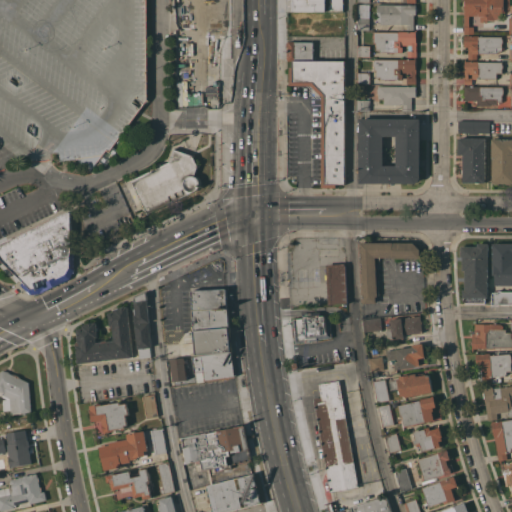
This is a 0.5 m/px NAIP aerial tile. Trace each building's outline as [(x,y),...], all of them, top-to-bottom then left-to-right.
[(147,0),(147,99),(108,151),(106,149),(102,154),(59,160),(58,154),(57,152),(57,151),(55,151),(53,151),(52,151),(51,153),(37,143),(27,158),(24,158),(0,139),(0,0),(147,0)] [(326,0),(326,10),(288,10),(288,0),(326,0)] [(343,0),(343,10),(329,10),(329,5),(331,5),(331,0),(343,0)] [(509,0),(509,10),(505,10),(505,14),(503,14),(503,18),(497,18),(497,19),(488,19),(488,21),(480,21),(480,15),(478,15),(469,15),(469,26),(474,26),(474,33),(464,33),(464,26),(464,14),(465,14),(465,5),(464,4),(464,1),(465,0),(509,0)] [(370,3),(370,28),(359,28),(359,17),(359,3),(370,3)] [(416,4),(416,6),(417,7),(417,10),(416,11),(416,13),(414,13),(414,29),(408,29),(408,23),(394,23),(394,24),(381,23),(381,21),(378,21),(378,20),(377,20),(377,4),(416,4)] [(398,31),(398,30),(415,31),(415,30),(417,30),(417,56),(408,56),(408,50),(408,44),(402,44),(402,46),(403,46),(403,51),(380,51),(380,49),(376,49),(376,42),(374,42),(374,38),(373,37),(373,34),(374,32),(374,31),(398,31)] [(477,52),(477,59),(468,58),(468,45),(464,45),(464,35),(479,35),(479,36),(502,36),(502,37),(503,38),(503,42),(502,43),(502,47),(504,47),(504,49),(502,49),(502,50),(497,53),(477,52)] [(293,60),(287,60),(288,41),(313,41),(313,61),(293,60)] [(359,45),(370,45),(370,50),(371,50),(371,56),(359,56),(359,45)] [(407,84),(407,83),(402,83),(402,79),(380,79),(380,76),(376,76),(376,69),(374,69),(374,66),(373,64),(373,61),(374,60),(374,58),(398,59),(398,58),(416,58),(416,84),(407,84)] [(497,78),(473,78),(473,76),(472,76),(472,73),(468,73),(468,77),(472,77),(472,83),(465,83),(465,59),(466,59),(466,60),(479,61),(502,61),(502,63),(503,64),(503,67),(502,68),(502,72),(497,72),(497,78)] [(313,61),(345,61),(345,183),(336,183),(336,187),(321,187),(321,95),(311,85),(289,85),(289,66),(293,66),(293,60),(313,61)] [(359,83),(359,72),(370,72),(370,77),(371,77),(371,83),(368,83),(368,84),(359,84),(359,83)] [(368,84),(367,99),(370,99),(370,110),(357,110),(357,99),(359,99),(359,84),(368,84)] [(416,85),(416,88),(417,89),(417,92),(416,93),(416,96),(412,96),(412,110),(403,110),(403,104),(384,104),(384,98),(378,98),(378,93),(377,93),(377,88),(378,88),(378,85),(416,85)] [(502,101),(500,101),(500,103),(491,103),(491,104),(477,104),(477,99),(465,99),(465,96),(464,96),(465,85),(503,86),(504,90),(503,94),(502,94),(502,101)] [(359,182),(360,117),(421,118),(421,178),(416,182),(359,182)] [(490,120),(490,132),(478,132),(478,134),(470,134),(470,132),(459,132),(459,120),(490,120)] [(511,182),(511,183),(507,183),(506,182),(501,182),(499,183),(496,183),(494,182),(492,182),(493,157),(492,157),(492,138),(493,138),(493,134),(499,134),(499,138),(511,138),(511,182)] [(486,182),(463,182),(463,173),(462,173),(462,168),(463,168),(463,154),(459,153),(459,137),(486,137),(486,182)] [(174,148),(193,155),(198,165),(195,175),(196,176),(198,177),(199,179),(200,180),(200,184),(202,185),(202,187),(199,186),(198,188),(194,190),(147,213),(132,179),(170,161),(174,148)] [(29,294),(19,284),(21,281),(0,260),(0,244),(58,216),(70,211),(69,265),(69,278),(38,292),(29,294)] [(378,295),(376,296),(376,302),(363,303),(360,241),(413,241),(420,248),(420,257),(392,257),(392,256),(376,256),(378,295)] [(488,297),(485,297),(485,302),(464,302),(464,297),(463,297),(463,289),(465,289),(465,270),(463,270),(463,256),(461,256),(461,245),(478,246),(478,242),(488,243),(488,297)] [(511,242),(511,284),(496,284),(496,274),(493,274),(493,242),(511,242)] [(326,263),(345,262),(347,302),(329,303),(326,263)] [(191,286),(227,285),(230,327),(194,330),(191,286)] [(511,303),(499,303),(499,304),(492,304),(492,291),(498,291),(498,290),(501,290),(511,290),(511,303)] [(149,322),(134,324),(133,315),(135,315),(133,297),(145,292),(149,322)] [(134,356),(78,362),(76,341),(79,341),(77,328),(83,327),(83,324),(86,324),(86,323),(97,321),(98,336),(96,336),(97,342),(102,341),(103,340),(107,339),(108,340),(115,339),(113,327),(112,327),(111,325),(109,312),(116,311),(116,308),(119,308),(119,307),(128,306),(134,356)] [(332,337),(319,338),(319,340),(295,342),(293,318),(302,317),(302,313),(320,310),(321,315),(329,314),(332,337)] [(423,331),(404,334),(404,337),(393,338),(393,336),(388,337),(387,330),(388,330),(387,324),(391,324),(390,318),(401,317),(401,318),(420,315),(423,331)] [(382,329),(364,331),(363,319),(381,317),(382,329)] [(152,346),(150,346),(151,356),(140,358),(139,348),(138,348),(135,324),(149,322),(152,346)] [(490,323),(500,323),(502,324),(503,325),(503,328),(506,328),(506,331),(511,331),(511,337),(511,338),(511,347),(494,347),(494,348),(473,347),(473,350),(472,350),(472,333),(475,333),(475,323),(490,323)] [(192,357),(192,356),(196,355),(194,330),(230,327),(232,352),(192,357)] [(180,356),(194,355),(193,342),(179,344),(180,356)] [(425,356),(419,357),(420,364),(417,365),(396,369),(395,362),(398,362),(398,358),(388,359),(386,350),(413,346),(412,344),(423,342),(425,356)] [(235,376),(204,380),(203,371),(195,372),(192,357),(232,352),(235,376)] [(490,352),(490,354),(510,353),(511,354),(511,355),(511,361),(511,363),(511,370),(506,371),(506,373),(504,375),(491,376),(492,383),(483,384),(481,364),(477,365),(476,353),(490,352)] [(385,369),(371,371),(369,357),(382,355),(385,369)] [(187,379),(173,380),(171,359),(185,358),(187,379)] [(32,411),(11,413),(11,410),(4,410),(3,399),(8,398),(2,396),(3,395),(0,395),(0,370),(3,369),(13,374),(16,374),(19,375),(21,377),(29,381),(32,411)] [(406,397),(405,394),(401,395),(399,388),(391,389),(389,380),(400,378),(400,376),(416,372),(417,375),(426,373),(426,374),(429,373),(433,391),(406,397)] [(323,492),(321,479),(323,478),(322,477),(328,476),(326,465),(316,467),(304,401),(314,399),(311,382),(339,377),(359,486),(331,491),(325,492),(323,492)] [(389,399),(377,401),(373,380),(385,378),(389,399)] [(483,387),(493,386),(493,388),(511,384),(511,398),(510,399),(511,405),(511,404),(511,415),(509,416),(508,410),(497,412),(498,418),(488,419),(483,387)] [(159,415),(147,417),(144,395),(155,393),(159,415)] [(421,399),(421,398),(434,395),(437,406),(433,407),(434,410),(432,410),(434,419),(405,426),(403,414),(401,415),(399,404),(421,399)] [(102,402),(102,404),(120,401),(121,403),(127,402),(129,413),(126,414),(128,424),(125,425),(126,426),(115,428),(115,429),(104,431),(103,424),(103,419),(93,421),(91,410),(91,409),(90,405),(102,402)] [(394,423),(383,426),(378,406),(390,404),(394,423)] [(511,449),(510,451),(506,452),(507,458),(499,460),(495,436),(494,436),(492,421),(501,419),(502,420),(511,418),(511,449)] [(244,424),(251,459),(231,464),(232,467),(215,470),(215,467),(203,469),(201,459),(186,463),(183,447),(184,447),(182,437),(244,424)] [(440,426),(442,435),(443,435),(444,439),(439,440),(441,446),(436,447),(436,446),(423,450),(421,444),(418,445),(417,443),(415,444),(414,439),(416,439),(414,431),(425,428),(425,427),(430,426),(431,429),(440,426)] [(167,451),(155,453),(151,429),(162,427),(167,451)] [(32,462),(10,466),(8,456),(9,456),(7,444),(9,444),(7,432),(26,429),(32,462)] [(111,444),(110,441),(128,438),(127,433),(145,430),(148,449),(147,449),(147,451),(146,452),(146,454),(138,456),(138,458),(131,459),(131,461),(124,462),(125,464),(122,464),(122,466),(105,469),(104,460),(103,460),(100,446),(111,444)] [(401,449),(390,452),(385,435),(397,432),(401,449)] [(419,458),(437,453),(437,452),(448,449),(451,458),(447,459),(448,464),(451,463),(453,467),(451,468),(452,470),(451,472),(441,475),(426,480),(419,458)] [(511,492),(510,481),(506,482),(504,473),(503,474),(501,463),(511,460),(511,492)] [(175,490),(161,493),(160,488),(163,488),(158,463),(169,461),(175,490)] [(412,487),(401,491),(395,470),(406,467),(412,487)] [(130,470),(132,477),(141,474),(140,469),(147,468),(151,484),(149,485),(152,496),(144,498),(143,495),(135,496),(134,489),(123,492),(122,487),(113,489),(111,481),(108,482),(106,475),(113,473),(113,474),(130,470)] [(41,491),(45,491),(47,499),(30,503),(30,500),(14,504),(14,507),(0,510),(0,487),(9,486),(8,485),(12,484),(11,483),(10,483),(9,481),(11,481),(10,479),(23,476),(24,475),(27,474),(28,475),(37,472),(41,491)] [(259,473),(266,501),(222,511),(213,511),(211,501),(209,502),(208,499),(210,498),(207,486),(256,473),(256,474),(257,473),(259,473)] [(429,506),(423,487),(441,481),(441,480),(455,475),(458,485),(452,487),(456,499),(445,503),(444,501),(429,506)] [(176,511),(160,511),(159,505),(161,504),(160,499),(172,495),(176,511)] [(350,511),(349,508),(386,495),(391,511),(350,511)] [(416,498),(420,511),(408,511),(404,502),(416,498)] [(336,501),(339,510),(333,511),(329,511),(327,503),(329,503),(336,501)] [(469,511),(438,511),(451,507),(450,507),(462,502),(465,501),(469,511)]
